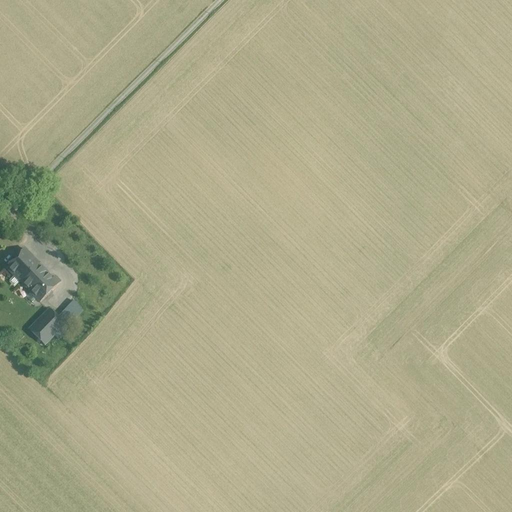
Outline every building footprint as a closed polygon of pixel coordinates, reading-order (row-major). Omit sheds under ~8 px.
[(24,249),(6,267),(20,282),(38,263),(24,249)] [(53,278),(38,263),(20,282),(40,302),(61,282),(55,276),(53,278)] [(73,301),(57,317),(65,325),(67,327),(83,310),(73,301)] [(49,309),(29,330),(45,346),(55,336),(65,325),(57,317),(49,309)] [(65,325),(55,336),(58,340),(69,329),(67,327),(65,325)]
